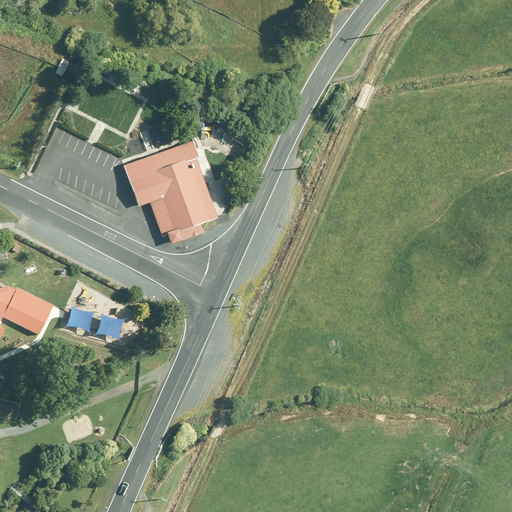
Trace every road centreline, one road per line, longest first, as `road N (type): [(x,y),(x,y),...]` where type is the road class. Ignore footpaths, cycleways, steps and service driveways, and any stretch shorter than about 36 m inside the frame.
road 1 (tertiary): [(217,294),(323,69),(374,0)]
road 2 (unclassified): [(217,294),(0,185)]
road 3 (tertiary): [(119,511),(217,294)]
